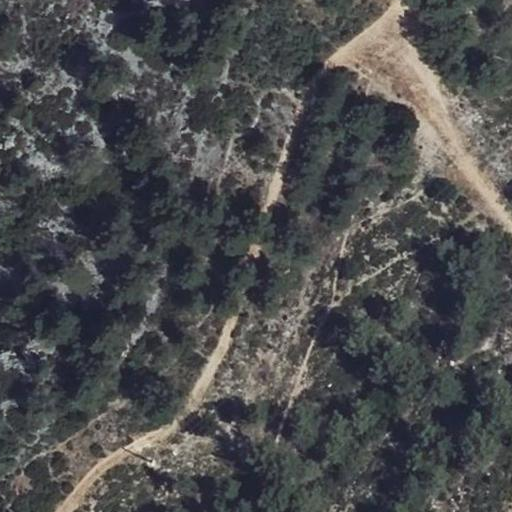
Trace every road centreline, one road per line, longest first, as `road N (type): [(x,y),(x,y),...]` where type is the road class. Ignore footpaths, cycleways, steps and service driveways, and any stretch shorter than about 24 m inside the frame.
road 1 (track): [(63,511),(181,391),(227,325),(315,68),(402,0)]
road 2 (track): [(372,18),(511,212)]
